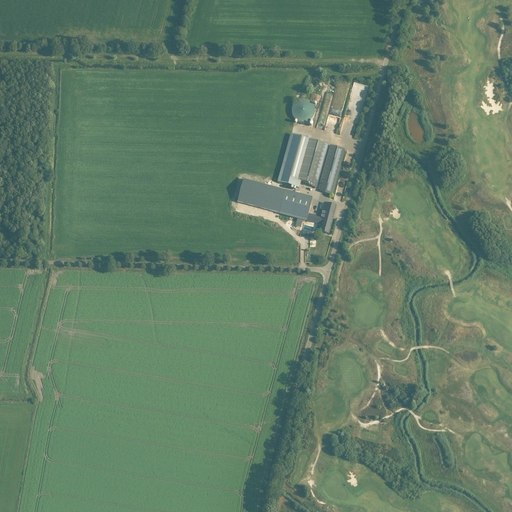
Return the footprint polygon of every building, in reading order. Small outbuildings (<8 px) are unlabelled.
[(292,111),(292,112),(292,113),(292,114),(292,115),(292,116),(293,117),(293,118),(294,118),(295,119),(295,120),(296,121),(297,121),(298,122),(299,122),(300,123),(301,123),(302,123),(303,123),(304,123),(305,123),(306,123),(307,122),(308,122),(309,122),(310,121),(311,120),(312,120),(312,119),(313,118),(313,117),(314,116),(314,115),(315,115),(315,114),(315,113),(315,112),(315,110),(315,109),(315,108),(314,107),(314,106),(313,106),(313,105),(312,104),(311,103),(311,102),(310,102),(309,101),(308,101),(307,100),(306,100),(305,100),(304,100),(303,100),(302,100),(301,100),(300,100),(299,101),(298,101),(297,102),(296,102),(296,103),(295,103),(294,104),(294,105),(293,106),(293,107),(292,108),(292,109),(292,110),(292,111)] [(317,184),(325,156),(328,145),(308,140),(291,135),(278,183),(299,189),(300,182),(312,185),(312,187),(316,188),(317,184)] [(345,150),(330,146),(327,156),(320,184),(322,184),(320,192),(332,195),(342,160),(345,150)] [(279,214),(285,192),(276,189),(243,181),(237,203),(273,212),(279,214)] [(293,217),(298,195),(285,192),(279,214),(293,217)] [(312,199),(298,195),(293,217),(298,219),(303,220),(307,221),(308,214),(312,199)] [(321,217),(308,214),(307,221),(322,225),(321,228),(320,232),(329,235),(331,225),(333,219),(336,206),(331,205),(324,203),(321,217)]
